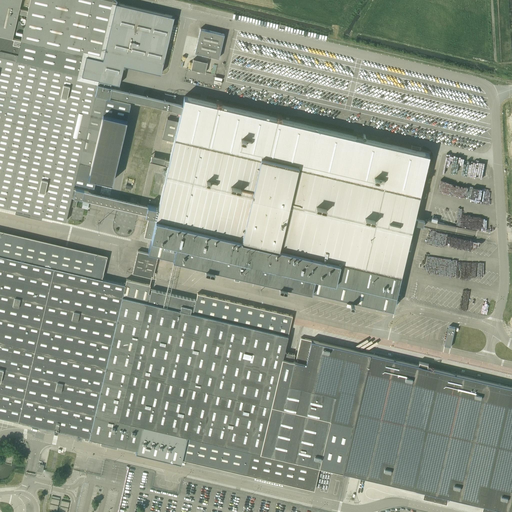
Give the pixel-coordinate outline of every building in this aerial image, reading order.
[(0,0),(0,417),(94,438),(93,441),(97,442),(97,439),(101,440),(100,443),(117,447),(118,444),(137,448),(136,452),(317,491),(323,470),(511,511),(511,388),(301,339),(296,360),(298,360),(297,362),(293,361),(295,354),(284,352),(292,315),(197,293),(196,300),(151,289),(150,293),(148,292),(150,285),(126,279),(125,284),(103,279),(108,257),(0,231),(0,205),(16,209),(15,212),(29,215),(41,218),(42,215),(66,221),(69,206),(76,207),(78,198),(148,214),(144,234),(151,236),(148,250),(205,264),(205,267),(214,269),(214,266),(234,270),(233,274),(238,275),(239,272),(279,281),(279,284),(286,286),(287,283),(346,297),(345,300),(353,301),(353,298),(393,307),(400,275),(413,222),(423,225),(424,219),(414,216),(420,192),(429,153),(184,96),(182,104),(112,87),(113,84),(120,85),(125,66),(162,74),(175,17),(118,4),(114,0),(0,0)] [(224,34),(201,29),(195,52),(219,58),(224,34)] [(191,69),(205,72),(207,62),(193,59),(191,69)] [(132,273),(153,278),(158,255),(138,251),(132,273)] [(445,344),(451,345),(455,327),(449,326),(445,344)]
